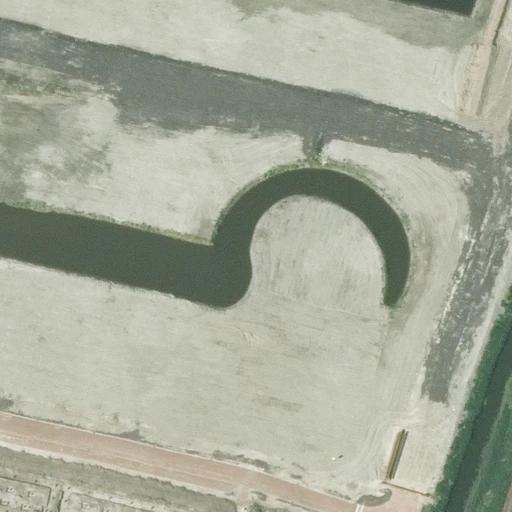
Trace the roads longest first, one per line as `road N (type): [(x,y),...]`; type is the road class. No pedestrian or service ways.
road 1 (residential): [(511,164),(0,44)]
road 2 (residential): [(399,511),(511,169)]
road 3 (residential): [(0,424),(236,476),(344,511)]
